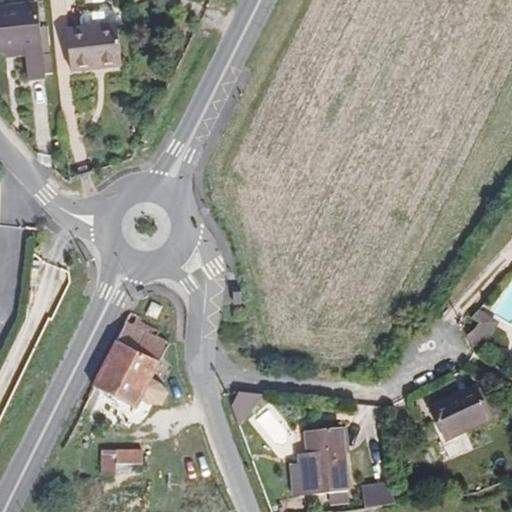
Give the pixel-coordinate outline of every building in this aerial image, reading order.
[(30,21),(0,23),(0,66),(18,64),(21,98),(38,96),(30,21)] [(82,29),(88,84),(114,80),(108,30),(106,28),(103,26),(82,29)] [(64,87),(88,84),(82,29),(76,30),(72,36),(74,46),(59,47),(64,87)] [(161,309),(149,302),(144,314),(156,320),(161,309)] [(123,319),(84,397),(126,420),(156,359),(147,353),(150,348),(134,335),(140,326),(123,319)] [(489,333),(474,320),(466,328),(470,333),(461,346),(466,359),(470,354),(474,356),(489,333)] [(144,401),(162,409),(172,388),(153,380),(144,401)] [(435,441),(477,415),(460,388),(458,385),(416,412),(435,441)] [(460,388),(477,415),(486,408),(475,390),(460,388)] [(229,407),(236,423),(261,394),(243,392),(229,407)] [(322,495),(342,493),(333,430),(297,436),(300,459),(307,497),(322,495)] [(133,455),(93,461),(95,484),(107,482),(107,472),(134,470),(133,455)] [(307,497),(300,459),(291,460),(292,470),(284,471),(287,500),(307,497)] [(374,502),(391,499),(387,481),(371,483),(374,502)] [(361,505),(374,502),(371,483),(357,486),(361,505)] [(342,503),(342,493),(322,495),(325,505),(342,503)]
